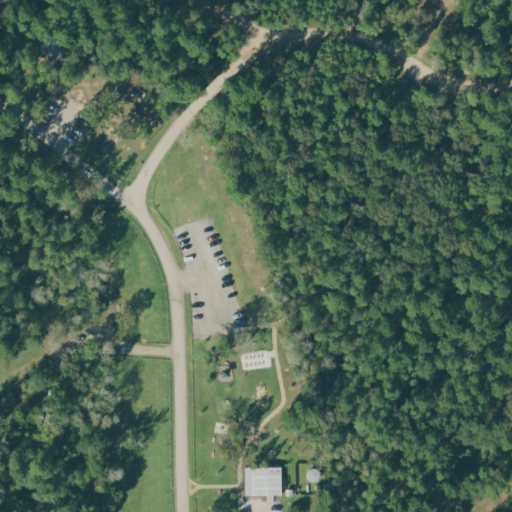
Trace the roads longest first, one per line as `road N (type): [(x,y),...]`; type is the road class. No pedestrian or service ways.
road 1 (residential): [(190,112),(130,200),(164,238),(183,317),(185,511)]
road 2 (residential): [(511,86),(451,83),(348,34),(275,45),(228,75)]
